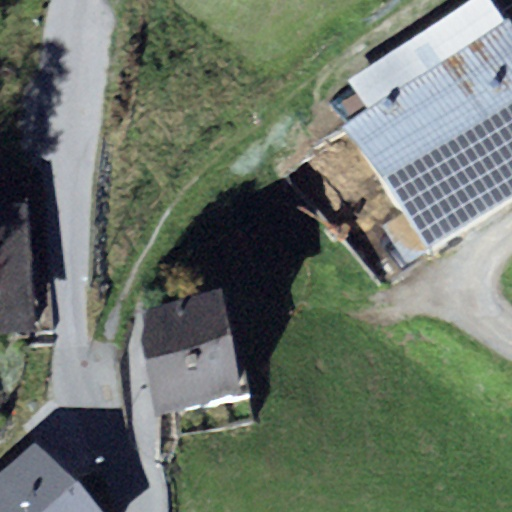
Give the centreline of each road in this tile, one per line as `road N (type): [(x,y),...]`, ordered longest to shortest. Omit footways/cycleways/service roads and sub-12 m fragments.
road 1 (residential): [(140,511),(78,352),(62,41),(70,0)]
road 2 (track): [(511,232),(477,270),(479,309),(511,337)]
